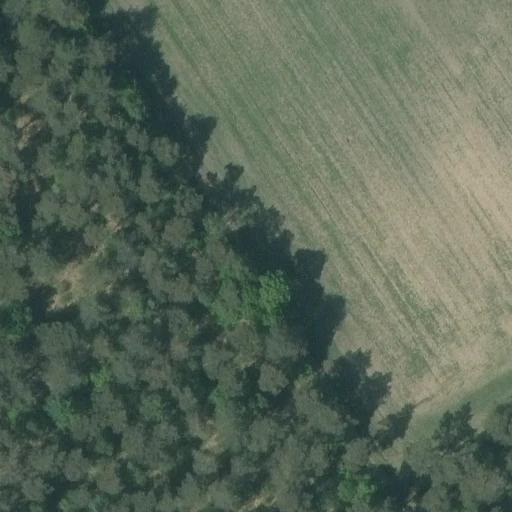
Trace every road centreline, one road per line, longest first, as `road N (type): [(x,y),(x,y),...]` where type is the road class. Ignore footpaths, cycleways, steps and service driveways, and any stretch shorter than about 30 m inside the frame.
road 1 (track): [(402,511),(67,0)]
road 2 (track): [(57,511),(14,0)]
